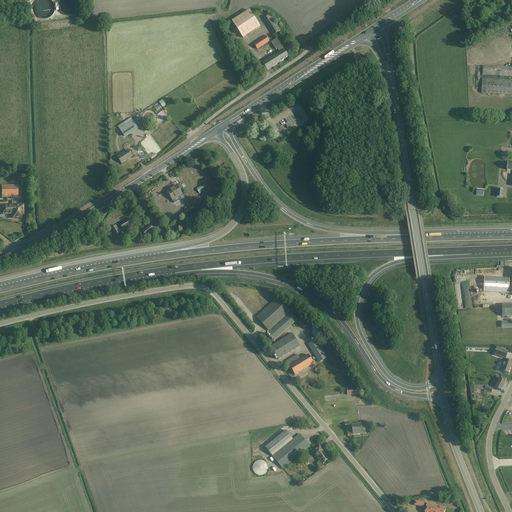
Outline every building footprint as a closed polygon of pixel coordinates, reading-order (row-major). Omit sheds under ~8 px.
[(55,7),(56,6),(55,4),(55,2),(54,1),(53,0),(39,0),(39,1),(38,2),(38,4),(37,5),(37,7),(38,9),(39,10),(40,12),(41,13),(43,14),(45,15),(46,15),(48,15),(50,14),(51,13),(53,12),(54,11),(55,9),(55,7)] [(75,6),(75,4),(75,2),(74,1),(73,0),(57,0),(57,2),(56,4),(57,6),(57,7),(58,9),(59,10),(60,11),(61,12),(63,13),(65,13),(67,13),(69,13),(70,12),(72,10),(73,9),(74,8),(75,6)] [(260,27),(249,10),(232,21),(243,38),(260,27)] [(270,15),(264,19),(274,35),(280,31),(270,15)] [(266,36),(254,44),(257,49),(269,41),(266,36)] [(267,71),(289,57),(277,39),(271,43),(276,50),(278,49),(280,53),(275,56),(273,55),(262,62),(267,71)] [(511,67),(507,68),(483,66),(482,75),(511,76),(511,67)] [(481,93),(511,94),(511,80),(482,79),(481,93)] [(138,129),(133,121),(120,129),(125,138),(138,129)] [(128,150),(117,157),(122,164),(133,157),(128,150)] [(178,201),(176,198),(182,194),(180,191),(178,187),(177,185),(173,188),(173,189),(168,193),(174,203),(178,201)] [(206,189),(204,185),(196,190),(199,194),(203,192),(202,191),(206,189)] [(1,188),(0,188),(0,195),(2,196),(2,198),(18,197),(18,186),(1,186),(1,188)] [(22,206),(2,207),(2,214),(12,214),(12,218),(23,218),(22,206)] [(132,225),(131,224),(129,220),(120,225),(123,230),(132,225)] [(155,231),(150,225),(142,231),(141,230),(138,233),(142,238),(145,236),(147,238),(155,231)] [(120,234),(116,227),(111,230),(115,237),(120,234)] [(511,293),(511,279),(484,277),(484,292),(511,294),(511,293)] [(269,331),(290,312),(277,298),(257,317),(269,331)] [(511,305),(502,305),(502,317),(511,316),(511,305)] [(275,340),(292,324),(297,320),(291,313),(268,333),(275,340)] [(313,332),(312,333),(313,334),(313,335),(313,336),(314,337),(314,338),(315,338),(316,338),(317,339),(318,339),(319,338),(320,338),(321,338),(321,337),(322,336),(322,335),(323,334),(323,333),(323,332),(322,332),(322,331),(321,330),(321,329),(320,329),(319,328),(318,328),(317,328),(316,328),(315,329),(314,329),(314,330),(313,331),(313,332)] [(292,334),(281,341),(271,347),(279,360),(300,347),(292,334)] [(319,345),(315,340),(308,345),(319,363),(326,358),(320,347),(327,345),(326,340),(318,342),(319,345)] [(494,355),(505,359),(508,351),(497,348),(494,355)] [(287,362),(289,365),(295,375),(314,364),(309,355),(301,360),(297,355),(287,362)] [(509,374),(511,364),(511,362),(505,360),(501,371),(509,374)] [(502,391),(503,388),(506,382),(498,378),(494,387),(502,391)] [(346,400),(325,403),(327,419),(348,417),(346,400)] [(352,425),(352,422),(345,423),(345,426),(347,426),(348,436),(362,434),(362,431),(365,431),(365,427),(361,428),(361,424),(352,425)] [(310,447),(306,442),(300,434),(293,440),(286,431),(265,448),(283,469),(310,447)] [(319,446),(313,451),(315,454),(314,454),(320,462),(317,464),(321,469),(324,466),(322,465),(329,459),(325,454),(326,454),(319,446)] [(253,468),(253,469),(253,471),(253,472),(254,473),(255,475),(256,475),(257,476),(258,477),(260,477),(261,477),(263,477),(264,476),(265,475),(266,475),(267,473),(268,472),(268,471),(268,469),(268,468),(268,466),(267,465),(266,464),(265,463),(264,462),(263,462),(261,461),(260,461),(258,462),(257,462),(256,463),(255,464),(254,465),(253,466),(253,468)]
